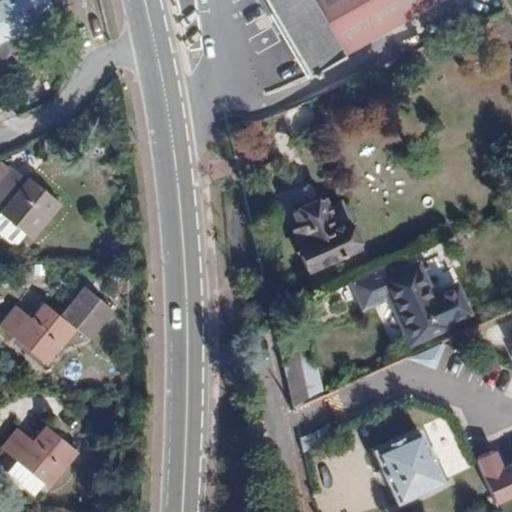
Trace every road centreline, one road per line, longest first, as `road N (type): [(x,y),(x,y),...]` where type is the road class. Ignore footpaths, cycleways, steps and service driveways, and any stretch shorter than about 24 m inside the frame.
road 1 (secondary): [(145,0),(166,95),(187,275),(181,511)]
road 2 (residential): [(292,511),(266,382)]
